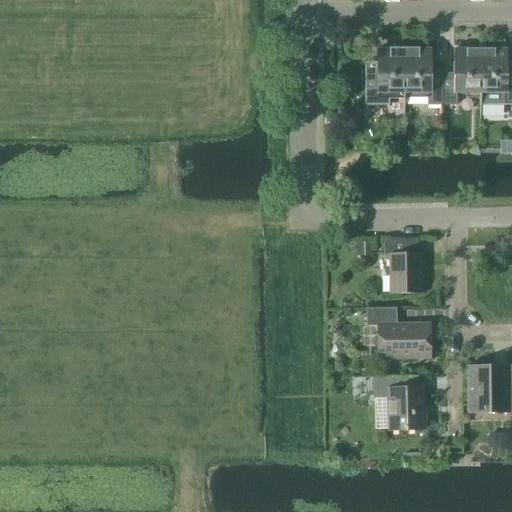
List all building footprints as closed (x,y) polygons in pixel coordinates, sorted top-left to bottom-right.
[(377,69),(365,69),(365,73),(365,105),(380,105),(388,105),(388,100),(403,100),(403,99),(403,93),(403,49),(377,49),(377,69)] [(430,49),(403,49),(403,93),(403,99),(427,99),(427,106),(441,106),(441,73),(430,73),(430,49)] [(454,73),(441,73),(441,106),(455,106),(455,93),(465,93),(480,93),(480,49),(454,49),(454,73)] [(506,49),(480,49),(480,93),(480,99),(480,107),(503,106),(511,106),(511,73),(506,73),(506,49)] [(418,254),(418,240),(384,241),(384,255),(390,255),(390,295),(420,295),(420,254),(418,254)] [(428,325),(396,325),(396,309),(366,309),(366,326),(377,326),(378,361),(429,360),(428,325)] [(467,415),(509,414),(509,367),(466,367),(467,415)] [(399,377),(372,377),(372,399),(387,399),(388,431),(422,431),(421,389),(417,389),(417,377),(399,377)]
